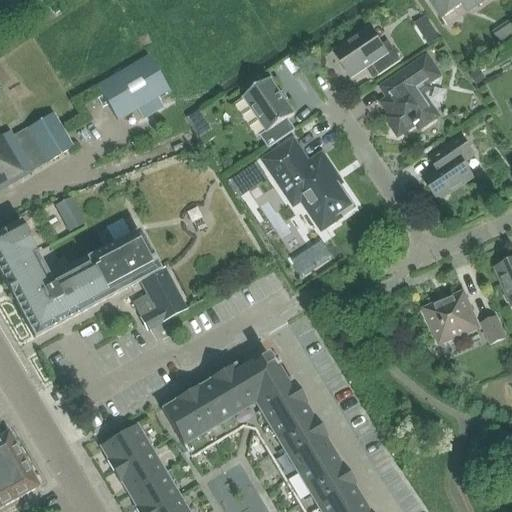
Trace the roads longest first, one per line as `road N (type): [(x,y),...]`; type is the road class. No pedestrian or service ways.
road 1 (residential): [(91,511),(0,352)]
road 2 (residential): [(434,253),(339,119)]
